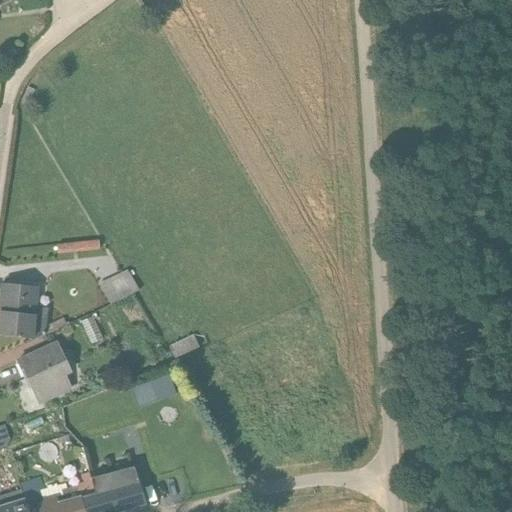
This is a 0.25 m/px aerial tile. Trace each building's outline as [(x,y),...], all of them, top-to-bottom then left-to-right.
[(98,242),(56,246),(57,255),(99,251),(98,242)] [(127,272),(98,286),(111,305),(139,292),(127,272)] [(38,288),(2,285),(0,302),(0,336),(35,341),(44,337),(48,309),(36,309),(38,288)] [(91,318),(80,323),(90,345),(101,340),(91,318)] [(192,336),(168,348),(174,360),(198,348),(192,336)] [(72,375),(56,342),(14,361),(28,391),(29,390),(37,407),(38,408),(72,392),(66,378),(72,375)] [(131,392),(137,408),(174,394),(168,378),(131,392)] [(0,427),(0,446),(9,446),(7,427),(0,427)] [(80,498),(84,511),(121,511),(144,505),(133,468),(90,480),(93,494),(80,498)] [(93,494),(90,480),(88,474),(81,476),(83,485),(66,489),(65,485),(56,486),(46,488),(46,490),(43,491),(39,478),(20,485),(21,490),(28,511),(84,511),(80,498),(93,494)] [(28,511),(21,490),(0,497),(0,511),(28,511)]
